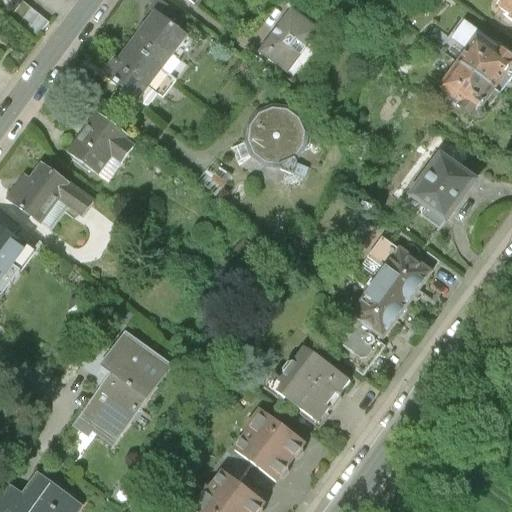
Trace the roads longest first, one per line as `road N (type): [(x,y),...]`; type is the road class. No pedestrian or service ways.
road 1 (primary): [(345,511),(511,277)]
road 2 (residential): [(98,0),(0,131)]
